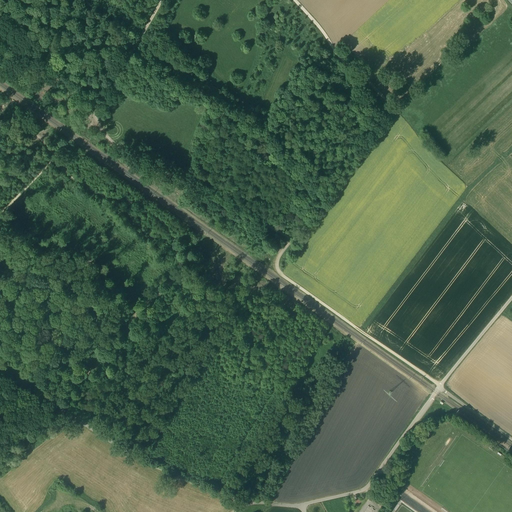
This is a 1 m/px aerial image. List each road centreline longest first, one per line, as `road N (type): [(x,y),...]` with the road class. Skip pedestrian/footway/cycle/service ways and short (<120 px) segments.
road 1 (track): [(296,0),(398,115),(292,248)]
road 2 (track): [(254,504),(137,461),(0,364)]
road 3 (track): [(292,248),(83,128)]
road 4 (track): [(292,248),(277,266),(284,277),(439,386)]
road 5 (track): [(439,386),(364,489),(300,506)]
road 6 (track): [(61,411),(120,349),(128,324),(181,272)]
road 7 (track): [(60,152),(88,189),(146,209),(166,225),(181,272)]
